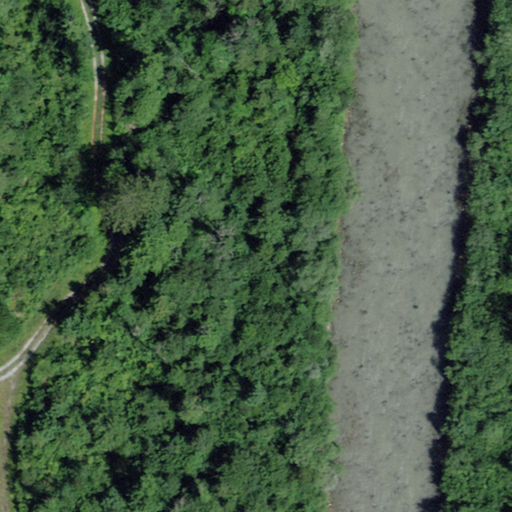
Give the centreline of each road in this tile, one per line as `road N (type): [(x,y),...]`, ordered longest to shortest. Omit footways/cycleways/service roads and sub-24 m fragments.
road 1 (track): [(0,374),(108,261),(112,245),(97,163),(97,48),(85,0)]
road 2 (track): [(9,371),(4,511)]
